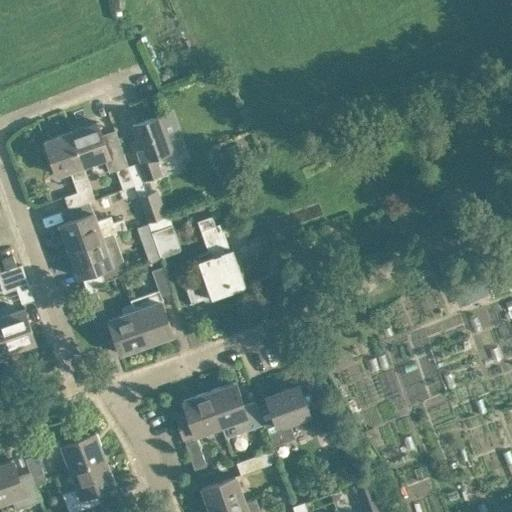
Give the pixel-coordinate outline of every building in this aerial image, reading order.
[(138,161),(127,165),(134,184),(134,185),(139,198),(148,223),(159,219),(165,217),(164,215),(156,192),(151,194),(146,178),(159,174),(160,175),(178,169),(172,149),(166,134),(166,132),(163,124),(160,115),(132,124),(140,146),(133,148),(138,161)] [(101,134),(97,121),(70,131),(82,165),(104,157),(109,172),(116,169),(123,188),(134,185),(134,184),(127,165),(115,129),(101,134)] [(94,198),(82,165),(70,131),(44,140),(57,174),(69,170),(77,191),(65,196),(69,209),(89,202),(89,200),(94,198)] [(224,147),(232,164),(246,158),(238,141),(224,147)] [(54,229),(50,217),(69,212),(64,196),(32,205),(40,233),(54,229)] [(73,219),(59,224),(69,251),(114,235),(114,233),(126,228),(122,218),(113,221),(111,216),(96,221),(89,202),(69,209),(73,219)] [(159,219),(148,223),(149,225),(155,243),(157,248),(160,257),(181,249),(168,215),(165,217),(159,219)] [(185,287),(190,302),(189,302),(189,304),(253,281),(252,280),(246,282),(237,258),(235,259),(231,250),(229,251),(219,223),(215,224),(212,215),(197,220),(208,250),(198,254),(207,280),(185,287)] [(478,216),(455,225),(461,241),(484,232),(481,223),(478,216)] [(137,227),(141,238),(152,234),(149,225),(148,223),(137,227)] [(123,259),(114,235),(69,251),(78,276),(99,269),(103,280),(123,273),(118,261),(123,259)] [(5,270),(10,268),(17,266),(13,255),(2,259),(5,270)] [(21,264),(17,266),(10,268),(22,303),(33,299),(21,264)] [(161,295),(172,291),(163,266),(152,270),(159,290),(160,295),(161,295)] [(481,278),(453,289),(460,305),(487,294),(481,278)] [(93,319),(105,315),(96,290),(84,294),(93,319)] [(155,291),(131,300),(132,303),(134,310),(146,344),(173,334),(161,301),(161,300),(163,300),(161,295),(160,295),(159,290),(155,291)] [(146,344),(132,303),(121,307),(123,313),(108,319),(120,353),(146,344)] [(23,308),(4,315),(0,316),(0,329),(8,352),(35,342),(23,308)] [(0,354),(8,352),(0,329),(0,354)] [(221,425),(225,437),(264,423),(259,410),(255,400),(243,405),(235,381),(208,391),(221,425)] [(259,410),(264,423),(271,446),(295,438),(289,421),(309,413),(298,384),(267,396),(270,406),(259,410)] [(195,434),(221,425),(208,391),(183,400),(187,412),(176,416),(194,469),(206,465),(195,434)] [(314,411),(309,413),(314,430),(315,433),(332,426),(322,408),(314,411)] [(53,462),(57,474),(69,470),(105,457),(95,431),(61,444),(66,457),(53,462)] [(241,473),(269,463),(265,451),(236,461),(241,473)] [(36,454),(25,458),(30,471),(34,482),(45,479),(36,454)] [(75,487),(62,492),(69,511),(100,501),(96,490),(115,483),(105,457),(69,470),(75,487)] [(34,482),(30,471),(18,475),(12,459),(0,463),(0,502),(12,498),(15,507),(39,498),(34,482)] [(235,475),(201,487),(209,511),(214,511),(244,501),(235,475)] [(369,511),(379,509),(368,478),(356,482),(366,511),(369,511)] [(244,501),(214,511),(256,511),(260,511),(255,497),(244,501)] [(307,511),(303,500),(292,505),(294,511),(307,511)] [(103,511),(100,501),(69,511),(67,511),(103,511)]
